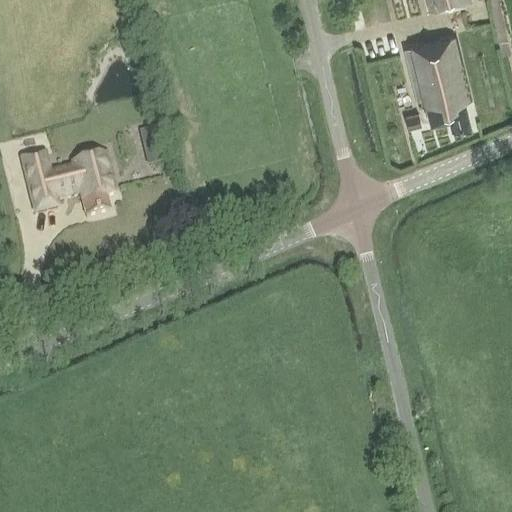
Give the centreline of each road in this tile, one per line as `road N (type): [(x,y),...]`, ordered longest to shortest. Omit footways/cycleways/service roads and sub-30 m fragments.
road 1 (tertiary): [(0,363),(357,209)]
road 2 (unclassified): [(423,511),(357,209)]
road 3 (unclassified): [(357,209),(308,0)]
road 4 (tertiary): [(357,209),(511,144)]
